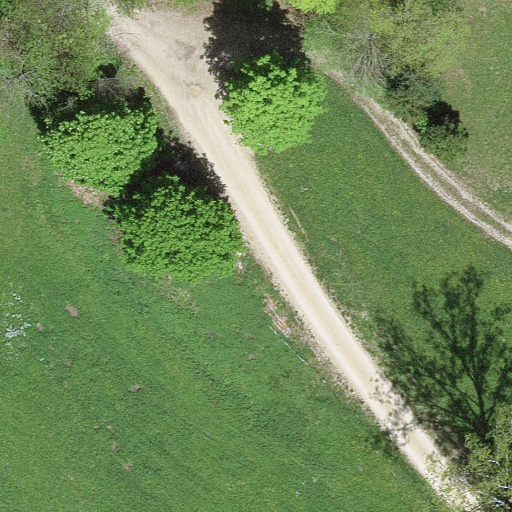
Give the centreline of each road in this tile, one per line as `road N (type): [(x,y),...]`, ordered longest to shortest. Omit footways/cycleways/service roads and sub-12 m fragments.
road 1 (track): [(511,236),(449,187),(373,100),(306,51),(247,42),(211,64),(203,85),(210,132),(295,282),(472,511)]
road 2 (track): [(76,0),(211,64)]
